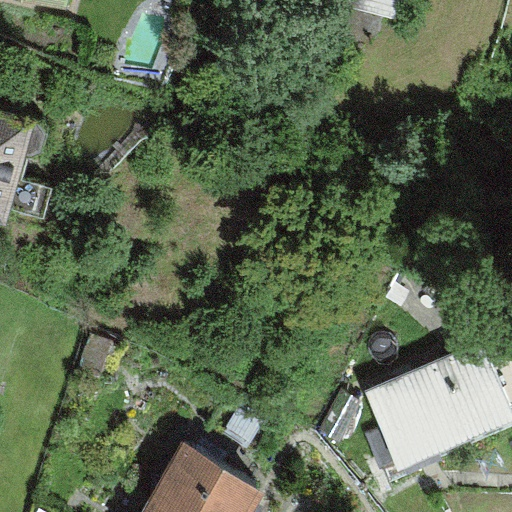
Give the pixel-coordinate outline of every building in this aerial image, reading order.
[(0,0),(0,13),(47,24),(52,0),(0,0)] [(386,29),(392,0),(302,0),(300,10),(386,29)] [(10,127),(0,124),(0,180),(2,173),(22,163),(28,146),(10,127)] [(363,396),(392,468),(511,420),(482,348),(363,396)] [(246,511),(265,482),(183,435),(139,511),(246,511)]
